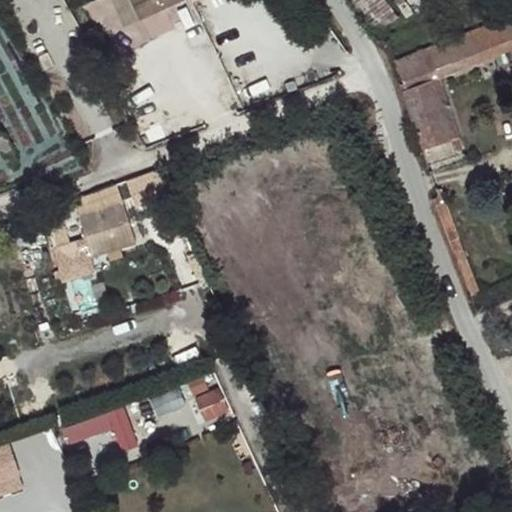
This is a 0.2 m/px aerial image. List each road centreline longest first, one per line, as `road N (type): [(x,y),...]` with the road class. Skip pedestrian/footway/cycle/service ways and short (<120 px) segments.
road 1 (unclassified): [(0,220),(365,74)]
road 2 (tertiary): [(365,74),(511,433)]
road 3 (unknown): [(278,511),(220,352),(199,326),(175,321),(50,347)]
